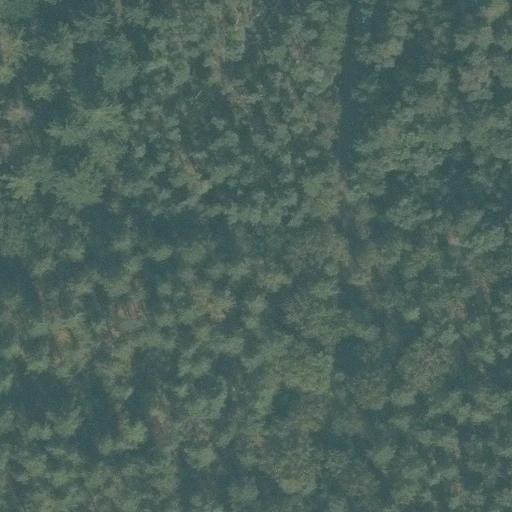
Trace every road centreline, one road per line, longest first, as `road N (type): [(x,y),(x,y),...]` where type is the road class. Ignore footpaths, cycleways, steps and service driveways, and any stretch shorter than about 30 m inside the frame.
road 1 (track): [(0,201),(342,231)]
road 2 (track): [(317,511),(342,231)]
road 3 (track): [(342,231),(362,0)]
road 4 (track): [(342,231),(511,248)]
